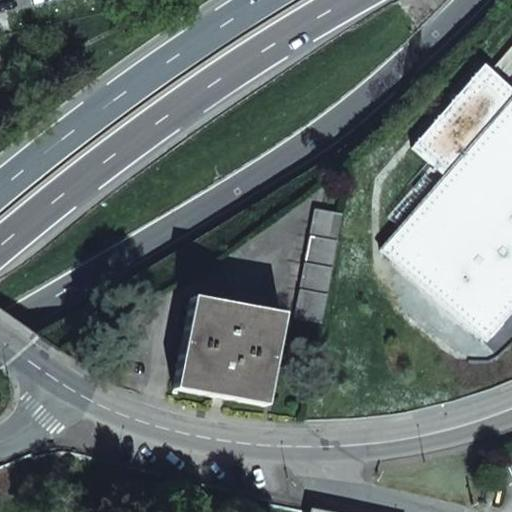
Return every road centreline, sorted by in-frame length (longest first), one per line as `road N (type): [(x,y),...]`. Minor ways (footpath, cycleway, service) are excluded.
road 1 (trunk): [(0,327),(258,179),(376,97),(479,0)]
road 2 (trunk): [(0,252),(153,118),(341,0)]
road 3 (trunk): [(263,0),(133,86),(0,190)]
road 4 (secondary): [(73,392),(179,433),(315,448)]
road 5 (secondary): [(315,448),(454,428),(511,408)]
road 6 (residential): [(315,448),(347,493),(432,511)]
